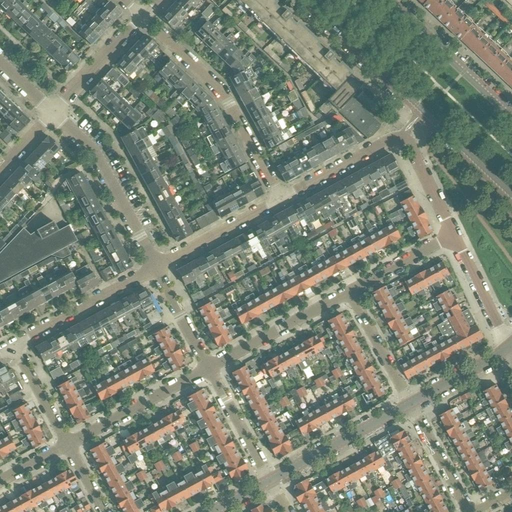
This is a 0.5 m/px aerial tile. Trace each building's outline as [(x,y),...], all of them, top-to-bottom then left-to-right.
[(2,0),(0,3),(0,9),(5,14),(16,1),(15,0),(2,0)] [(90,0),(86,0),(80,6),(84,9),(91,1),(90,0)] [(176,3),(175,4),(187,15),(191,11),(192,12),(195,9),(189,3),(190,2),(187,0),(176,0),(175,1),(176,3)] [(187,0),(190,2),(189,3),(195,9),(198,6),(196,5),(201,0),(200,0),(187,0)] [(211,0),(237,0),(334,92),(335,91),(335,92),(349,76),(351,74),(340,64),(340,65),(333,58),(334,57),(326,49),(324,51),(317,45),(318,43),(297,23),(297,24),(290,18),(291,16),(283,9),(281,11),(274,4),(276,3),(272,0),(209,0),(210,1),(211,0)] [(424,6),(433,15),(447,1),(445,0),(429,0),(425,5),(424,6)] [(16,1),(5,14),(6,14),(6,15),(10,19),(11,18),(13,20),(24,9),(28,5),(24,2),(21,6),(16,1)] [(53,1),(50,5),(57,12),(60,9),(53,1)] [(433,15),(443,24),(457,10),(447,1),(433,15)] [(109,2),(101,10),(114,23),(118,18),(118,17),(121,14),(109,2)] [(171,8),(167,12),(171,15),(172,14),(176,17),(175,18),(181,24),(184,21),(183,19),(187,15),(175,4),(174,5),(173,4),(171,6),(171,8)] [(40,7),(48,15),(51,12),(43,5),(40,7)] [(201,15),(202,16),(206,20),(215,10),(210,5),(201,15)] [(84,9),(80,6),(73,14),(77,17),(84,9)] [(221,11),(261,49),(264,45),(225,8),(221,11)] [(20,27),(20,28),(32,16),(24,9),(13,20),(15,22),(15,23),(19,27),(20,27)] [(101,10),(93,18),(106,30),(108,27),(110,27),(114,23),(101,10)] [(457,10),(443,24),(452,32),(465,18),(457,10)] [(51,12),(48,15),(46,16),(54,24),(58,19),(51,12)] [(171,15),(167,12),(165,14),(164,14),(162,16),(162,17),(161,18),(173,30),(177,25),(179,26),(181,24),(175,18),(176,17),(172,14),(171,15)] [(26,33),(29,35),(40,23),(32,16),(20,28),(21,29),(26,34),(26,33)] [(195,23),(196,24),(199,27),(206,20),(202,16),(195,23)] [(200,38),(203,42),(207,37),(206,36),(209,33),(210,34),(215,28),(218,25),(220,23),(222,24),(226,20),(221,16),(211,26),(207,22),(195,34),(196,35),(196,37),(198,39),(200,38)] [(65,22),(71,27),(75,23),(69,18),(65,22)] [(89,20),(85,25),(99,38),(103,34),(103,33),(106,30),(93,18),(91,21),(89,20)] [(461,41),(462,41),(474,27),(465,18),(452,32),(461,41)] [(35,42),(36,43),(47,31),(40,23),(29,35),(31,37),(30,38),(35,42)] [(196,24),(190,30),(193,33),(199,27),(196,24)] [(99,38),(85,25),(80,29),(82,31),(78,34),(91,46),(93,43),(95,43),(99,38)] [(71,36),(74,33),(67,26),(64,29),(71,36)] [(462,41),(470,49),(483,35),(474,27),(462,41)] [(209,47),(210,48),(221,36),(217,32),(218,31),(215,28),(210,34),(209,33),(206,36),(207,37),(203,42),(206,44),(205,46),(208,48),(209,47)] [(193,33),(190,30),(185,36),(188,39),(193,33)] [(42,48),(44,50),(55,38),(47,31),(36,43),(37,44),(41,48),(42,48)] [(80,40),(74,34),(71,37),(77,43),(80,40)] [(470,49),(479,57),(492,44),(483,35),(470,49)] [(140,40),(137,43),(155,59),(157,57),(152,52),(157,47),(145,36),(143,37),(142,37),(140,39),(140,40)] [(214,52),(217,55),(221,51),(220,50),(223,47),(224,48),(230,42),(227,39),(226,40),(221,36),(210,48),(211,49),(211,50),(213,53),(214,52)] [(51,57),(63,45),(55,38),(44,50),(46,52),(50,57),(51,57)] [(224,61),(224,62),(236,50),(232,46),(233,45),(230,42),(224,48),(223,47),(220,50),(221,51),(217,55),(220,58),(220,59),(222,61),(224,61)] [(131,50),(131,51),(143,62),(146,58),(153,64),(159,70),(162,67),(158,62),(155,59),(137,43),(134,46),(133,46),(131,48),(131,50)] [(63,45),(51,57),(52,58),(52,59),(57,63),(57,62),(62,66),(61,67),(66,72),(67,71),(68,72),(90,49),(85,44),(77,53),(74,49),(71,53),(63,45)] [(479,57),(488,65),(501,52),(492,44),(479,57)] [(263,50),(286,73),(290,69),(266,47),(263,50)] [(229,66),(232,69),(244,55),(242,53),(240,54),(236,50),(224,62),(225,63),(225,64),(227,66),(229,66)] [(127,55),(123,58),(142,76),(148,82),(151,78),(138,66),(143,62),(131,51),(130,52),(128,51),(126,53),(127,55)] [(233,74),(235,76),(244,71),(255,59),(248,52),(244,55),(232,69),(234,73),(233,74)] [(488,65),(497,74),(509,60),(501,52),(488,65)] [(158,62),(162,67),(170,59),(165,55),(158,62)] [(117,65),(129,77),(133,72),(140,79),(142,76),(123,58),(121,61),(119,61),(117,63),(118,64),(117,65)] [(497,74),(505,82),(511,74),(511,62),(509,60),(497,74)] [(159,87),(164,82),(170,75),(171,76),(174,73),(172,71),(176,67),(174,65),(174,64),(172,62),(171,62),(170,61),(158,73),(162,78),(156,84),(159,87)] [(168,83),(173,87),(184,75),(183,74),(184,73),(182,71),(180,71),(176,67),(172,71),(174,73),(171,76),(170,75),(164,82),(167,85),(168,83)] [(95,98),(97,100),(108,88),(106,86),(111,80),(114,83),(116,80),(119,77),(111,69),(89,92),(90,93),(90,94),(95,99),(95,98)] [(251,79),(254,77),(262,73),(260,69),(249,76),(251,79)] [(233,84),(235,89),(240,87),(239,85),(243,83),(244,83),(251,79),(249,76),(247,76),(244,71),(235,76),(230,79),(230,80),(230,82),(231,84),(233,84)] [(121,75),(119,77),(116,80),(124,87),(128,82),(121,75)] [(172,102),(174,101),(185,89),(185,90),(188,87),(187,85),(191,81),(189,79),(189,78),(187,76),(185,76),(184,75),(173,87),(176,91),(169,98),(172,102)] [(349,76),(335,92),(318,109),(324,115),(325,114),(331,108),(336,113),(338,112),(367,139),(372,137),(378,130),(379,128),(380,125),(387,119),(380,113),(376,117),(356,98),(362,92),(359,89),(361,87),(358,84),(357,84),(356,82),(355,81),(353,80),(353,79),(349,76)] [(239,96),(239,97),(254,89),(251,84),(253,83),(251,79),(244,83),(243,83),(239,85),(240,87),(235,89),(237,92),(236,93),(237,96),(239,96)] [(294,82),(299,91),(303,89),(298,80),(294,82)] [(181,108),(187,101),(199,89),(198,88),(198,87),(196,85),(195,85),(191,81),(187,85),(188,87),(185,90),(185,89),(174,101),(181,108)] [(148,98),(152,94),(149,91),(150,90),(146,86),(141,91),(148,98)] [(104,107),(105,108),(116,96),(108,88),(97,100),(100,102),(99,103),(104,107)] [(190,107),(193,110),(206,96),(203,93),(203,91),(201,89),(200,90),(199,89),(187,101),(192,105),(190,107)] [(242,102),(245,107),(249,104),(248,102),(253,100),(253,101),(260,97),(258,93),(257,94),(254,89),(239,97),(240,98),(239,99),(241,102),(242,102)] [(136,90),(132,94),(137,98),(141,94),(136,90)] [(286,95),(291,103),(298,99),(293,91),(290,92),(286,95)] [(304,92),(300,94),(311,113),(315,110),(304,92)] [(148,98),(156,105),(160,100),(153,94),(152,94),(148,98)] [(248,113),(249,114),(264,106),(261,102),(270,98),(268,94),(261,98),(260,97),(253,101),(253,100),(248,102),(249,104),(245,107),(246,109),(245,111),(247,113),(248,113)] [(111,113),(113,115),(124,103),(116,96),(105,108),(106,109),(105,109),(110,113),(111,113)] [(198,112),(201,117),(216,109),(215,107),(216,106),(214,103),(213,103),(212,101),(206,96),(193,110),(196,113),(198,111),(198,112)] [(0,114),(3,117),(14,105),(8,100),(7,101),(5,99),(0,103),(0,114)] [(160,100),(156,105),(160,109),(165,105),(160,100)] [(119,122),(120,122),(132,110),(124,103),(113,115),(115,117),(114,117),(119,122)] [(10,124),(20,113),(18,111),(19,110),(14,105),(3,117),(7,121),(4,124),(8,127),(10,124)] [(150,117),(151,118),(158,110),(153,106),(145,114),(149,118),(150,117)] [(252,119),(254,124),(259,122),(258,120),(262,118),(263,118),(270,114),(268,111),(266,111),(264,106),(249,114),(250,115),(249,117),(250,119),(252,119)] [(167,107),(163,112),(170,119),(175,114),(167,107)] [(134,108),(132,110),(120,122),(121,123),(121,124),(125,128),(126,127),(129,130),(132,126),(133,127),(137,125),(144,117),(134,108)] [(304,108),(303,108),(300,110),(304,118),(308,116),(304,108)] [(203,123),(204,127),(212,123),(213,124),(216,122),(215,120),(221,117),(219,114),(220,113),(218,110),(217,110),(216,109),(201,117),(204,123),(203,123)] [(158,110),(151,118),(155,122),(157,121),(159,123),(165,117),(158,110)] [(20,113),(10,124),(8,127),(7,128),(15,136),(29,121),(27,120),(28,119),(24,115),(23,116),(20,113)] [(258,131),(259,132),(277,122),(272,113),(270,114),(263,118),(262,118),(258,120),(259,122),(254,124),(256,127),(255,128),(257,131),(258,131)] [(169,122),(173,127),(181,121),(177,116),(169,122)] [(330,118),(332,122),(334,125),(342,121),(342,120),(338,117),(334,116),(330,118)] [(208,130),(211,135),(226,127),(225,126),(226,125),(225,122),(223,122),(221,117),(215,120),(216,122),(213,124),(212,123),(204,127),(201,129),(198,130),(200,134),(208,130)] [(330,118),(322,123),(324,127),(332,122),(330,118)] [(261,137),(263,141),(282,130),(277,122),(259,132),(259,133),(258,134),(260,137),(261,137)] [(322,123),(312,128),(315,132),(324,127),(322,123)] [(288,139),(285,133),(295,128),(293,124),(282,130),(263,141),(265,144),(265,146),(266,148),(267,148),(268,150),(288,139)] [(174,134),(169,125),(161,130),(166,139),(174,134)] [(125,148),(126,149),(147,137),(142,127),(121,139),(123,142),(122,142),(125,148)] [(212,141),(214,144),(222,140),(222,141),(226,139),(225,137),(230,135),(229,132),(229,131),(228,128),(226,128),(226,127),(211,135),(214,140),(212,141)] [(312,128),(304,133),(306,137),(309,135),(315,132),(312,128)] [(350,128),(339,134),(348,150),(352,147),(352,146),(355,144),(356,145),(364,141),(363,141),(350,128)] [(5,130),(1,134),(0,135),(0,138),(7,145),(13,138),(5,130)] [(176,133),(180,141),(185,138),(181,130),(176,133)] [(306,137),(304,133),(295,137),(297,141),(306,137)] [(339,134),(331,139),(338,153),(341,152),(342,153),(348,150),(339,134)] [(218,147),(221,153),(235,144),(235,143),(236,142),(234,139),(233,139),(230,135),(225,137),(226,139),(222,141),(222,140),(214,144),(216,148),(218,147)] [(167,139),(172,148),(177,145),(172,136),(167,139)] [(130,155),(131,158),(145,150),(152,146),(147,137),(126,149),(126,150),(129,156),(130,155)] [(41,146),(52,157),(55,159),(58,156),(55,153),(60,149),(48,138),(47,138),(42,143),(43,143),(41,146)] [(185,138),(180,141),(185,149),(190,146),(185,138)] [(331,139),(322,144),(330,159),(335,157),(334,155),(338,153),(331,139)] [(290,147),(287,142),(277,147),(279,150),(283,150),(290,147)] [(222,159),(224,162),(232,158),(232,159),(236,157),(235,155),(240,152),(238,150),(239,148),(237,146),(236,146),(235,144),(221,153),(223,158),(222,159)] [(322,144),(313,149),(320,163),(323,161),(324,163),(330,159),(322,144)] [(177,157),(179,156),(182,154),(177,145),(172,148),(177,157)] [(302,150),(304,154),(312,169),(317,166),(317,165),(320,163),(313,149),(311,145),(302,150)] [(34,152),(33,153),(45,164),(52,157),(41,146),(39,148),(38,147),(33,152),(34,152)] [(135,166),(136,167),(150,160),(145,150),(131,158),(133,160),(132,161),(135,167),(135,166)] [(232,158),(224,162),(226,166),(227,165),(230,170),(245,162),(244,161),(245,160),(244,157),(242,157),(240,152),(235,155),(236,157),(232,159),(232,158)] [(293,155),(295,159),(302,173),(306,171),(307,172),(312,169),(304,154),(301,155),(299,152),(293,155)] [(28,159),(26,161),(38,172),(45,164),(33,153),(32,154),(32,153),(27,158),(28,159)] [(194,154),(193,155),(189,157),(194,167),(200,164),(194,154)] [(384,159),(381,160),(390,178),(395,176),(392,172),(398,169),(390,155),(389,156),(389,155),(383,158),(384,159)] [(295,159),(286,163),(294,179),(300,176),(299,174),(302,173),(295,159)] [(140,174),(141,177),(155,169),(159,167),(157,164),(153,165),(150,160),(136,167),(136,169),(139,174),(140,174)] [(377,161),(372,164),(379,178),(384,175),(387,182),(391,180),(390,178),(381,160),(378,162),(377,161)] [(18,168),(31,180),(35,184),(42,176),(38,172),(26,161),(24,163),(23,163),(19,167),(18,168)] [(294,179),(286,163),(277,168),(282,178),(282,179),(282,178),(284,181),(283,181),(284,181),(285,182),(288,180),(289,182),(294,179)] [(75,164),(66,169),(69,172),(77,168),(75,164)] [(239,168),(241,172),(249,168),(247,164),(239,168)] [(367,168),(364,169),(375,188),(378,186),(375,180),(379,178),(372,164),(367,167),(367,168)] [(13,174),(11,177),(26,191),(27,190),(23,187),(31,180),(18,168),(17,169),(13,174)] [(69,172),(66,169),(65,168),(56,175),(59,177),(69,172)] [(230,173),(234,180),(241,176),(237,168),(230,173)] [(145,185),(146,186),(161,178),(155,169),(141,177),(143,179),(142,180),(145,185)] [(361,170),(356,173),(363,186),(368,184),(371,190),(372,190),(373,192),(376,190),(375,188),(364,169),(362,171),(361,170)] [(65,182),(70,191),(86,182),(86,181),(83,176),(82,176),(80,173),(65,182)] [(193,173),(189,175),(194,184),(198,182),(193,173)] [(351,176),(348,178),(359,197),(362,195),(359,189),(363,186),(356,173),(350,176),(351,176)] [(252,181),(247,184),(255,199),(256,198),(258,199),(260,197),(260,196),(264,194),(253,174),(249,176),(252,181)] [(206,175),(200,178),(204,185),(210,182),(206,175)] [(4,183),(4,184),(16,195),(19,198),(26,191),(11,177),(9,179),(8,178),(4,183)] [(150,193),(152,195),(166,188),(161,178),(146,186),(147,187),(146,187),(149,193),(150,193)] [(345,179),(340,181),(347,195),(351,193),(355,199),(359,197),(348,178),(345,180),(345,179)] [(335,185),(332,187),(349,217),(357,213),(355,209),(350,211),(343,198),(347,195),(340,181),(334,184),(335,185)] [(395,187),(397,191),(407,185),(405,181),(395,186),(395,187)] [(72,191),(77,200),(91,192),(89,189),(90,189),(87,183),(86,182),(70,191),(70,192),(72,191)] [(194,184),(199,193),(203,191),(198,182),(194,184)] [(0,194),(9,203),(16,195),(4,184),(3,185),(2,185),(0,187),(0,194)] [(241,185),(238,187),(242,195),(241,195),(243,200),(245,199),(247,203),(250,202),(251,202),(254,201),(254,199),(255,199),(247,184),(242,187),(241,185)] [(385,187),(386,189),(389,195),(397,191),(395,187),(391,189),(389,185),(385,187)] [(216,188),(217,190),(224,204),(223,205),(225,209),(227,208),(230,213),(233,211),(234,212),(237,210),(237,209),(238,208),(230,194),(225,196),(219,186),(216,188)] [(235,191),(230,194),(238,208),(239,208),(240,208),(243,207),(243,206),(247,203),(245,199),(243,200),(241,195),(242,195),(238,187),(234,189),(235,191)] [(323,190),(334,210),(334,211),(339,208),(345,219),(349,217),(332,187),(329,188),(329,187),(323,190)] [(156,204),(156,205),(171,197),(166,188),(152,195),(153,198),(152,198),(155,204),(156,204)] [(378,194),(379,196),(381,200),(389,195),(386,189),(378,194)] [(224,204),(217,190),(213,192),(217,200),(216,201),(216,200),(212,203),(220,218),(221,217),(222,218),(225,216),(225,215),(230,213),(227,208),(225,209),(223,205),(224,204)] [(319,194),(316,196),(326,214),(334,210),(323,190),(318,193),(319,194)] [(388,216),(389,219),(390,220),(399,215),(418,205),(413,196),(410,190),(396,196),(399,203),(402,208),(399,210),(388,216)] [(77,200),(82,209),(96,201),(96,200),(93,194),(92,195),(91,192),(77,200)] [(0,210),(1,211),(5,206),(9,209),(12,206),(9,203),(0,194),(0,210)] [(56,198),(61,208),(65,206),(60,196),(56,198)] [(313,196),(307,199),(315,213),(319,210),(324,219),(328,217),(326,214),(316,196),(313,197),(313,196)] [(160,211),(162,214),(176,206),(171,197),(156,205),(157,206),(156,206),(160,212),(160,211)] [(302,203),(300,204),(310,224),(314,222),(314,221),(318,219),(315,213),(307,199),(302,202),(302,203)] [(82,209),(87,218),(101,211),(99,208),(100,208),(97,202),(96,201),(82,209)] [(213,210),(209,203),(205,206),(209,213),(213,210)] [(296,205),(291,208),(299,222),(303,219),(309,230),(313,228),(310,224),(300,204),(297,206),(296,205)] [(67,205),(65,206),(61,208),(65,215),(71,211),(67,205)] [(399,215),(390,220),(392,224),(401,219),(404,217),(403,215),(405,214),(409,221),(423,214),(420,207),(419,207),(418,205),(399,215)] [(166,223),(166,224),(181,216),(176,206),(162,214),(163,217),(162,217),(165,223),(166,223)] [(373,208),(377,215),(382,212),(379,206),(373,208)] [(291,208),(283,212),(295,235),(299,233),(294,224),(299,222),(291,208)] [(31,210),(24,217),(27,221),(35,213),(31,210)] [(209,213),(190,223),(172,233),(174,235),(173,236),(176,242),(177,241),(177,242),(219,220),(213,210),(209,213)] [(87,218),(92,228),(106,220),(106,219),(103,213),(102,213),(101,211),(87,218)] [(283,212),(275,217),(282,231),(287,228),(293,240),(297,237),(295,235),(283,212)] [(427,220),(423,214),(409,221),(414,230),(427,222),(426,221),(427,220)] [(171,230),(172,233),(190,223),(188,219),(184,222),(181,216),(166,224),(167,225),(170,231),(171,230)] [(24,217),(16,225),(20,229),(27,221),(24,217)] [(270,220),(267,222),(281,247),(284,245),(281,239),(286,237),(282,231),(275,217),(270,220)] [(388,226),(383,229),(391,244),(398,240),(397,240),(400,238),(392,224),(390,220),(389,219),(385,221),(387,225),(388,226)] [(92,228),(97,237),(112,229),(111,228),(108,222),(107,223),(106,220),(92,228)] [(370,236),(365,239),(373,253),(382,248),(372,229),(369,224),(367,220),(365,222),(366,224),(364,225),(370,236)] [(58,231),(53,222),(41,228),(42,229),(38,231),(38,230),(37,231),(36,231),(30,235),(23,229),(0,253),(0,283),(51,255),(62,258),(69,255),(70,254),(66,247),(77,241),(75,238),(72,231),(69,226),(58,231)] [(264,223),(259,225),(270,246),(274,243),(277,249),(281,247),(267,222),(265,223),(264,223)] [(331,222),(322,227),(324,230),(333,226),(331,222)] [(414,230),(412,231),(403,236),(404,237),(406,241),(411,238),(415,237),(414,235),(416,234),(419,239),(432,232),(427,222),(414,230)] [(10,233),(9,233),(13,237),(20,229),(16,225),(12,230),(12,231),(10,233)] [(251,231),(266,257),(268,262),(272,260),(266,248),(270,246),(259,225),(253,228),(254,229),(251,231)] [(322,227),(314,231),(316,235),(324,230),(322,227)] [(376,227),(372,229),(382,248),(384,247),(391,244),(383,229),(376,233),(375,231),(377,230),(376,227)] [(97,237),(102,247),(116,239),(115,236),(116,236),(113,230),(112,230),(112,229),(97,237)] [(248,231),(243,234),(250,248),(253,254),(257,251),(262,260),(266,257),(251,231),(248,232),(248,231)] [(316,235),(314,231),(306,235),(308,239),(316,235)] [(9,233),(2,241),(5,244),(13,237),(9,233)] [(238,238),(235,240),(246,259),(249,257),(246,250),(250,248),(243,234),(237,237),(238,238)] [(358,236),(354,239),(364,258),(373,253),(365,239),(359,243),(357,240),(360,239),(358,236)] [(102,247),(107,256),(122,248),(121,247),(122,247),(119,241),(118,242),(116,239),(102,247)] [(353,246),(348,248),(355,262),(364,258),(354,239),(350,241),(353,246)] [(232,240),(226,243),(234,257),(238,254),(242,261),(246,259),(235,240),(232,241),(232,240)] [(222,247),(219,248),(229,268),(233,266),(230,259),(234,257),(226,243),(221,246),(222,247)] [(340,246),(337,248),(346,267),(355,262),(348,248),(343,251),(340,246)] [(107,256),(112,265),(126,258),(125,255),(126,254),(123,249),(122,248),(107,256)] [(216,249),(210,252),(218,265),(222,263),(226,270),(229,268),(219,248),(216,250),(216,249)] [(333,250),(335,255),(330,258),(338,272),(345,269),(345,268),(346,267),(337,248),(333,250)] [(315,251),(319,258),(329,277),(331,276),(338,272),(330,258),(325,261),(319,249),(315,251)] [(213,276),(218,284),(220,288),(224,286),(214,268),(218,265),(210,252),(205,255),(205,256),(203,257),(213,276)] [(210,278),(213,276),(203,257),(200,259),(199,258),(194,261),(202,274),(206,272),(210,278)] [(126,258),(112,265),(118,275),(132,267),(131,266),(132,266),(129,260),(128,260),(126,258)] [(318,265),(313,268),(320,282),(329,277),(319,258),(315,260),(318,265)] [(441,264),(436,267),(443,280),(447,277),(450,283),(453,281),(442,260),(439,261),(441,264)] [(205,281),(202,274),(194,261),(189,264),(186,266),(194,280),(198,288),(202,286),(201,283),(205,281)] [(43,262),(35,266),(37,270),(45,265),(43,262)] [(305,265),(301,267),(312,286),(320,282),(313,268),(306,271),(305,270),(307,268),(305,265)] [(35,266),(27,271),(29,274),(37,270),(35,266)] [(184,285),(194,280),(186,266),(183,268),(183,267),(177,270),(178,271),(177,271),(184,285)] [(300,274),(295,277),(303,292),(310,288),(309,287),(312,286),(301,267),(298,269),(300,274)] [(429,267),(427,268),(438,289),(442,287),(439,283),(440,283),(439,282),(443,280),(436,267),(430,269),(429,267)] [(62,268),(58,270),(69,289),(71,287),(72,289),(77,287),(75,281),(72,275),(70,272),(65,274),(62,268)] [(83,268),(79,270),(89,289),(92,287),(93,288),(98,286),(97,285),(98,284),(91,272),(86,274),(83,268)] [(425,271),(420,274),(428,288),(431,286),(432,287),(433,287),(435,291),(438,289),(427,268),(424,269),(425,271)] [(280,271),(283,277),(294,296),(303,292),(295,277),(292,272),(287,275),(284,269),(280,271)] [(55,272),(51,275),(54,281),(61,294),(66,291),(66,290),(69,289),(58,270),(55,272)] [(76,273),(72,275),(75,281),(77,287),(81,294),(82,293),(82,294),(87,291),(89,289),(79,270),(75,272),(76,273)] [(100,273),(102,277),(105,282),(109,280),(104,270),(100,273)] [(27,271),(19,275),(21,279),(29,274),(27,271)] [(242,271),(234,276),(236,279),(244,275),(242,271)] [(414,275),(412,276),(423,297),(427,296),(426,294),(425,292),(424,290),(428,288),(420,274),(415,277),(414,275)] [(46,276),(42,279),(52,298),(55,296),(56,297),(61,294),(54,281),(51,275),(46,277),(46,276)] [(243,280),(246,285),(252,282),(249,276),(243,280)] [(423,297),(412,276),(409,277),(411,280),(405,283),(412,296),(416,294),(417,296),(417,295),(420,299),(423,297)] [(41,287),(37,290),(45,303),(50,300),(50,299),(52,298),(42,279),(41,277),(39,278),(37,279),(41,287)] [(285,283),(278,287),(285,301),(294,296),(283,277),(280,279),(282,282),(284,281),(285,283)] [(11,279),(3,284),(5,288),(14,284),(11,279)] [(24,284),(26,287),(36,307),(39,305),(40,306),(45,303),(37,290),(33,292),(28,282),(24,284)] [(209,289),(211,293),(220,288),(218,284),(209,289)] [(270,284),(266,286),(276,305),(278,304),(279,305),(285,301),(278,287),(271,291),(270,289),(272,288),(270,284)] [(265,294),(260,296),(268,310),(276,305),(266,286),(262,288),(264,292),(265,294)] [(18,292),(21,298),(29,312),(34,309),(33,308),(36,307),(26,287),(25,288),(24,287),(18,290),(19,291),(18,292)] [(373,300),(374,303),(395,292),(393,288),(390,290),(388,291),(386,287),(373,294),(376,299),(373,300)] [(138,292),(134,294),(142,308),(152,303),(144,289),(143,289),(137,292),(138,292)] [(211,293),(209,289),(205,291),(201,294),(200,292),(190,297),(194,302),(211,293)] [(433,305),(435,308),(456,297),(455,294),(452,296),(449,290),(436,298),(438,301),(437,302),(437,303),(436,303),(433,305)] [(378,304),(381,309),(394,302),(392,298),(394,297),(397,295),(395,292),(374,303),(376,305),(378,304)] [(14,294),(10,296),(20,315),(23,314),(23,315),(29,312),(21,298),(17,301),(14,294)] [(131,295),(126,298),(133,311),(138,309),(143,320),(147,318),(142,308),(134,294),(132,296),(131,295)] [(252,294),(249,296),(259,315),(268,310),(260,296),(255,299),(252,294)] [(10,305),(5,307),(13,320),(18,318),(17,317),(20,315),(10,296),(6,298),(10,305)] [(249,302),(242,306),(250,320),(257,317),(257,316),(259,315),(249,296),(245,298),(247,301),(248,300),(249,302)] [(443,309),(445,313),(458,305),(456,300),(458,299),(456,297),(435,308),(437,312),(441,310),(443,309)] [(133,311),(126,298),(120,301),(121,302),(118,303),(131,325),(134,323),(129,314),(133,311)] [(199,312),(201,317),(215,309),(213,306),(215,305),(215,304),(218,302),(217,299),(206,305),(197,309),(195,311),(196,313),(199,312)] [(195,305),(197,309),(206,305),(203,300),(195,305)] [(381,315),(382,318),(403,306),(402,303),(398,305),(396,306),(394,302),(381,309),(384,314),(381,315)] [(115,304),(110,306),(117,320),(122,318),(127,327),(131,325),(118,303),(115,305),(115,304)] [(162,320),(152,303),(142,308),(147,318),(150,322),(152,326),(162,320)] [(250,320),(242,306),(236,309),(235,308),(236,307),(235,303),(231,306),(241,325),(243,323),(244,324),(250,320)] [(441,320),(443,323),(445,322),(461,314),(464,312),(463,309),(461,310),(458,305),(445,313),(447,316),(445,317),(445,318),(442,320),(441,320)] [(105,310),(102,312),(114,333),(115,335),(118,333),(113,322),(117,320),(110,306),(104,309),(105,310)] [(386,319),(388,324),(402,317),(400,313),(402,312),(401,312),(405,310),(403,306),(382,318),(384,320),(386,319)] [(0,307),(0,316),(5,325),(13,320),(5,307),(1,309),(0,307)] [(202,323),(203,325),(225,313),(223,310),(217,313),(215,309),(201,317),(204,322),(202,323)] [(464,312),(461,314),(466,323),(466,324),(457,328),(469,349),(471,348),(470,346),(484,338),(477,325),(469,310),(464,312)] [(99,312),(93,315),(101,329),(106,326),(110,335),(114,333),(102,312),(99,313),(99,312)] [(206,326),(209,331),(223,324),(221,320),(227,317),(225,313),(203,325),(204,327),(206,326)] [(325,330),(327,333),(345,323),(341,314),(327,322),(330,327),(325,330)] [(461,314),(445,322),(460,351),(465,348),(467,351),(469,349),(457,328),(466,324),(466,323),(461,314)] [(89,319),(86,321),(96,340),(100,338),(105,336),(101,329),(93,315),(88,318),(89,319)] [(389,330),(390,333),(411,321),(410,318),(406,320),(405,320),(404,321),(402,317),(388,324),(391,329),(389,330)] [(81,323),(78,325),(88,344),(96,340),(86,321),(85,321),(85,320),(80,323),(81,323)] [(394,334),(397,339),(410,332),(415,329),(413,324),(411,321),(390,333),(392,335),(394,334)] [(437,326),(443,336),(454,358),(457,356),(455,354),(460,351),(445,322),(443,323),(437,326)] [(334,334),(336,340),(351,332),(348,327),(345,323),(327,333),(329,337),(334,334)] [(210,333),(213,340),(232,329),(231,327),(230,325),(227,327),(228,329),(226,330),(223,324),(209,331),(210,333)] [(75,326),(70,328),(80,348),(88,344),(78,325),(75,326)] [(155,339),(157,343),(170,335),(167,330),(169,329),(168,327),(147,338),(149,341),(153,339),(153,340),(155,339)] [(64,332),(62,334),(72,353),(80,348),(70,328),(64,331),(64,332)] [(232,329),(213,340),(217,346),(218,348),(232,341),(228,334),(230,333),(231,335),(235,333),(232,329)] [(335,347),(337,351),(355,341),(353,337),(354,337),(351,332),(336,340),(339,345),(335,347)] [(410,332),(397,339),(400,344),(397,345),(399,348),(420,336),(418,333),(414,335),(414,334),(412,335),(410,332)] [(53,337),(61,351),(62,353),(66,350),(69,355),(72,353),(62,334),(59,335),(58,334),(53,337)] [(153,350),(155,353),(176,342),(175,340),(173,341),(170,335),(157,343),(159,346),(157,347),(157,348),(153,350)] [(312,338),(307,340),(315,355),(320,352),(323,356),(326,354),(323,348),(319,340),(316,336),(312,338)] [(442,344),(438,346),(446,360),(451,357),(452,359),(454,358),(443,336),(439,338),(441,342),(442,344)] [(48,341),(45,343),(53,357),(56,362),(60,359),(56,353),(61,351),(53,337),(48,340),(48,341)] [(136,339),(127,344),(129,348),(138,343),(136,339)] [(425,341),(428,345),(439,366),(442,364),(441,362),(446,360),(438,346),(435,341),(431,343),(429,339),(425,341)] [(118,340),(110,344),(112,349),(117,347),(116,345),(119,343),(118,340)] [(302,344),(298,346),(308,364),(310,366),(313,365),(309,357),(315,355),(307,340),(302,343),(302,344)] [(343,352),(346,357),(360,349),(355,341),(337,351),(339,354),(343,352)] [(163,354),(165,358),(179,350),(176,345),(178,344),(176,342),(155,353),(157,357),(161,355),(163,354)] [(53,357),(45,343),(42,344),(36,346),(37,347),(35,348),(43,362),(53,357)] [(129,348),(127,344),(118,349),(120,353),(129,348)] [(427,353),(423,354),(431,367),(435,364),(437,367),(439,366),(428,345),(424,347),(426,350),(427,353)] [(298,346),(290,351),(297,364),(302,361),(305,366),(308,364),(298,346)] [(344,365),(346,368),(365,358),(360,349),(346,357),(349,362),(344,365)] [(162,364),(164,368),(184,357),(183,354),(181,355),(179,350),(165,358),(167,362),(165,363),(165,362),(162,364)] [(416,351),(413,353),(424,374),(427,372),(425,370),(431,367),(423,354),(421,350),(417,352),(416,351)] [(290,351),(281,355),(291,374),(293,377),(296,375),(292,367),(297,364),(290,351)] [(144,359),(137,363),(145,377),(152,374),(151,373),(154,372),(143,353),(139,355),(141,359),(143,357),(144,359)] [(412,361),(408,363),(415,376),(421,373),(422,375),(424,374),(413,353),(410,354),(410,355),(411,357),(411,358),(411,359),(412,361)] [(277,357),(272,360),(279,374),(285,371),(287,375),(291,374),(281,355),(277,357)] [(84,357),(77,361),(79,365),(86,362),(84,357)] [(184,357),(164,368),(165,371),(169,369),(169,370),(171,369),(173,373),(186,366),(183,360),(186,359),(184,357)] [(351,377),(356,375),(370,367),(367,362),(365,358),(346,368),(351,377)] [(415,376),(408,363),(405,365),(404,362),(403,362),(402,360),(401,359),(398,361),(409,382),(412,381),(410,378),(415,376)] [(279,374),(272,360),(267,362),(267,363),(263,365),(265,368),(267,373),(271,379),(273,383),(276,381),(274,377),(279,374)] [(70,366),(71,370),(72,370),(79,365),(77,361),(69,365),(70,366)] [(129,361),(126,363),(136,382),(138,381),(145,377),(137,363),(130,367),(129,365),(131,364),(129,361)] [(117,368),(127,386),(136,382),(126,363),(117,368)] [(0,381),(6,393),(10,390),(8,387),(17,382),(10,370),(7,371),(4,365),(2,366),(2,365),(0,366),(0,381)] [(70,366),(61,371),(63,375),(67,373),(71,370),(70,366)] [(231,373),(236,382),(255,372),(253,369),(248,372),(245,366),(231,373)] [(354,382),(356,386),(374,376),(372,372),(373,372),(370,367),(356,375),(358,380),(354,382)] [(63,375),(61,371),(59,368),(49,373),(53,380),(63,375)] [(112,370),(108,372),(118,391),(127,386),(117,368),(112,371),(112,370)] [(107,379),(102,382),(110,397),(116,393),(116,392),(118,391),(108,372),(104,374),(107,379)] [(238,387),(241,391),(255,384),(252,379),(257,376),(255,372),(236,382),(238,386),(238,387)] [(337,373),(339,377),(341,382),(345,381),(340,372),(337,373)] [(337,373),(333,376),(328,378),(330,383),(336,380),(335,379),(339,377),(337,373)] [(326,374),(317,379),(319,383),(322,381),(328,378),(326,374)] [(362,387),(365,393),(379,385),(374,376),(356,386),(358,389),(362,387)] [(58,390),(61,395),(74,388),(72,384),(74,383),(77,381),(75,377),(54,388),(56,391),(58,390)] [(308,384),(310,388),(319,383),(317,379),(313,381),(308,384)] [(110,397),(102,382),(97,385),(94,380),(90,382),(100,401),(103,400),(110,397)] [(310,388),(312,392),(321,387),(319,383),(310,388)] [(244,396),(246,400),(264,390),(262,386),(258,389),(255,384),(241,391),(243,397),(244,396)] [(379,385),(365,393),(361,395),(366,404),(384,394),(379,385)] [(482,400),(484,402),(503,392),(502,389),(499,391),(496,385),(483,392),(486,398),(482,400)] [(61,401),(63,404),(84,392),(82,389),(78,391),(76,392),(74,388),(61,395),(64,400),(61,401)] [(305,391),(301,393),(303,397),(312,392),(310,388),(305,391)] [(344,395),(338,398),(346,412),(351,410),(351,409),(355,407),(352,400),(347,392),(345,388),(341,390),(344,395)] [(186,405),(188,409),(206,399),(202,390),(186,398),(189,403),(186,405)] [(246,400),(251,409),(264,401),(262,396),(266,393),(264,390),(246,400)] [(18,392),(8,397),(11,403),(21,397),(18,392)] [(66,405),(68,410),(82,403),(80,399),(82,398),(85,396),(84,392),(63,404),(64,406),(66,405)] [(490,404),(492,407),(505,400),(503,395),(504,394),(503,392),(484,402),(482,403),(484,406),(488,404),(488,405),(490,404)] [(298,395),(292,398),(294,401),(303,397),(301,393),(298,395)] [(290,394),(281,399),(283,403),(292,398),(290,394)] [(331,396),(327,398),(337,417),(341,414),(341,415),(346,412),(338,398),(333,400),(331,396)] [(292,398),(283,403),(285,406),(294,401),(292,398)] [(321,407),(321,408),(328,421),(337,417),(327,398),(324,400),(326,404),(321,407)] [(193,411),(196,415),(212,407),(209,402),(209,403),(206,399),(188,409),(190,413),(193,411)] [(355,399),(352,400),(355,407),(358,411),(361,410),(355,399)] [(488,414),(490,418),(511,407),(510,404),(508,405),(505,400),(492,407),(494,411),(492,412),(492,413),(488,414)] [(251,409),(255,417),(274,407),(272,404),(267,407),(264,401),(251,409)] [(14,415),(16,419),(29,412),(26,407),(29,406),(27,403),(7,414),(9,418),(12,416),(14,415)] [(70,416),(71,418),(92,407),(90,404),(86,406),(86,405),(84,407),(82,403),(68,410),(71,415),(70,416)] [(313,406),(309,407),(319,426),(328,421),(321,408),(315,411),(313,406)] [(92,407),(71,418),(72,421),(74,419),(77,425),(90,418),(88,414),(90,413),(94,410),(92,407)] [(196,422),(198,426),(216,416),(214,413),(215,412),(212,407),(196,415),(199,421),(196,422)] [(257,422),(260,427),(274,419),(272,414),(275,412),(275,411),(276,411),(274,407),(255,417),(258,421),(257,422)] [(308,414),(303,417),(311,432),(316,429),(316,428),(319,426),(309,407),(306,409),(308,414)] [(498,419),(500,422),(511,415),(511,413),(510,410),(511,409),(511,408),(511,407),(490,418),(492,421),(496,420),(498,419)] [(440,423),(441,425),(460,415),(459,413),(456,408),(452,410),(452,409),(439,416),(442,422),(440,423)] [(11,422),(15,430),(36,418),(34,416),(32,417),(29,412),(16,419),(11,422)] [(171,414),(166,417),(174,431),(180,428),(183,432),(186,431),(182,424),(178,416),(176,413),(176,412),(172,415),(171,414)] [(182,424),(187,421),(185,417),(183,418),(181,414),(178,416),(182,424)] [(444,427),(447,432),(461,424),(459,421),(461,420),(460,419),(464,417),(462,414),(460,415),(441,425),(443,428),(444,427)] [(296,425),(298,429),(302,436),(306,434),(311,432),(303,417),(297,420),(295,415),(291,417),(293,420),(296,425)] [(496,429),(498,433),(511,425),(511,415),(500,422),(502,426),(500,427),(496,429)] [(203,428),(206,433),(221,425),(216,416),(198,426),(200,430),(203,428)] [(162,420),(158,422),(168,440),(171,439),(171,438),(171,437),(169,434),(174,431),(166,417),(161,420),(162,420)] [(23,430),(25,434),(38,427),(35,422),(37,421),(36,418),(15,430),(17,433),(20,431),(21,431),(23,430)] [(263,431),(265,435),(283,425),(281,422),(277,424),(274,419),(260,427),(262,432),(263,431)] [(149,427),(157,441),(159,445),(168,440),(158,422),(149,427)] [(449,440),(470,429),(474,427),(472,423),(468,425),(465,427),(463,428),(461,424),(447,432),(450,437),(448,438),(449,440)] [(205,440),(207,444),(226,434),(221,425),(206,433),(208,438),(205,440)] [(265,435),(270,444),(284,436),(281,431),(285,429),(283,425),(265,435)] [(506,434),(508,437),(511,434),(511,425),(498,433),(500,436),(504,434),(504,435),(506,434)] [(21,441),(23,444),(44,433),(43,431),(41,432),(38,427),(25,434),(27,438),(25,439),(21,441)] [(149,427),(140,432),(150,450),(154,448),(152,444),(157,441),(149,427)] [(298,429),(284,436),(270,444),(268,445),(274,455),(279,453),(281,457),(306,444),(302,436),(298,429)] [(453,441),(456,446),(469,439),(467,435),(469,434),(468,434),(472,432),(470,429),(449,440),(451,443),(453,441)] [(0,438),(9,456),(11,455),(10,453),(16,449),(9,436),(4,439),(3,437),(0,430),(0,438)] [(386,457),(397,451),(411,443),(405,431),(405,432),(404,431),(391,438),(389,435),(374,443),(379,452),(383,459),(386,457)] [(136,433),(131,436),(139,450),(144,447),(147,452),(150,450),(140,432),(136,434),(136,433)] [(44,433),(23,444),(25,448),(29,446),(31,445),(33,449),(46,442),(43,437),(45,435),(44,433)] [(213,446),(215,451),(231,442),(228,437),(228,438),(226,434),(207,444),(209,448),(213,446)] [(139,450),(131,436),(126,439),(122,441),(125,445),(129,453),(132,460),(134,462),(138,460),(134,453),(139,450)] [(0,457),(1,458),(6,456),(7,457),(9,456),(0,438),(0,457)] [(456,452),(457,455),(478,444),(477,440),(473,442),(472,442),(471,443),(469,439),(456,446),(458,451),(456,452)] [(215,457),(217,461),(235,451),(233,448),(234,447),(231,442),(215,451),(218,456),(215,457)] [(89,451),(94,460),(112,450),(111,446),(107,448),(105,443),(89,451)] [(396,458),(397,462),(416,452),(411,443),(397,451),(400,456),(396,458)] [(461,456),(464,461),(477,454),(475,451),(477,449),(480,447),(478,444),(457,455),(459,457),(461,456)] [(96,464),(98,469),(114,460),(112,456),(115,454),(112,450),(94,460),(96,464)] [(222,464),(225,468),(240,460),(235,451),(217,461),(219,465),(222,464)] [(464,467),(466,470),(487,458),(483,451),(477,454),(464,461),(467,466),(464,467)] [(387,466),(383,459),(379,452),(375,454),(375,453),(370,456),(378,470),(383,467),(386,472),(389,470),(387,466)] [(404,463),(407,468),(421,460),(418,455),(416,452),(397,462),(399,465),(404,463)] [(166,458),(168,461),(173,459),(177,457),(175,453),(166,458)] [(372,472),(378,470),(370,456),(365,458),(365,459),(361,461),(371,479),(375,478),(372,472)] [(471,476),(485,469),(491,466),(487,458),(466,470),(467,472),(469,471),(471,476)] [(242,459),(240,460),(225,468),(230,479),(232,478),(235,483),(245,477),(242,472),(247,470),(242,459)] [(102,474),(104,478),(122,468),(120,464),(117,465),(114,460),(98,469),(101,474),(102,474)] [(405,475),(407,479),(425,469),(423,465),(424,465),(421,460),(407,468),(410,473),(405,475)] [(368,481),(371,479),(361,461),(352,466),(360,479),(365,476),(368,481)] [(150,471),(155,468),(159,466),(157,463),(148,468),(150,471)] [(202,471),(197,473),(206,489),(211,486),(210,486),(214,484),(210,476),(208,474),(206,469),(204,465),(200,467),(202,471)] [(355,482),(360,479),(352,466),(344,471),(354,489),(357,487),(355,482)] [(104,478),(109,486),(124,478),(121,473),(124,471),(122,468),(104,478)] [(413,480),(416,485),(430,478),(425,469),(407,479),(409,482),(413,480)] [(472,482),(474,485),(493,474),(495,473),(493,470),(489,472),(487,473),(485,469),(471,476),(474,481),(472,482)] [(65,472),(61,474),(68,488),(73,485),(76,490),(80,488),(70,470),(65,472)] [(350,491),(354,489),(344,471),(340,473),(339,472),(335,475),(342,489),(348,486),(350,491)] [(218,472),(210,476),(214,484),(218,492),(229,486),(225,478),(222,479),(218,472)] [(511,481),(509,477),(509,476),(507,472),(503,474),(508,483),(511,481)] [(191,473),(187,475),(197,493),(201,491),(201,492),(206,489),(197,473),(192,476),(191,473)] [(326,489),(330,488),(326,480),(323,475),(323,474),(322,474),(322,473),(321,473),(320,473),(319,473),(319,474),(313,477),(314,480),(312,482),(315,486),(313,488),(316,494),(326,489)] [(56,478),(52,479),(62,498),(66,496),(63,491),(68,488),(61,474),(55,477),(56,478)] [(493,474),(474,485),(475,487),(477,486),(480,491),(493,484),(490,478),(494,476),(493,474)] [(185,480),(180,483),(188,498),(197,493),(187,475),(183,477),(185,480)] [(337,492),(342,489),(335,475),(330,477),(330,478),(326,480),(330,488),(332,491),(334,495),(336,499),(340,497),(337,492)] [(109,486),(113,495),(132,485),(130,481),(127,483),(124,478),(109,486)] [(414,493),(416,497),(435,487),(430,478),(416,485),(419,491),(414,493)] [(52,479),(43,484),(51,498),(56,495),(58,500),(62,498),(52,479)] [(300,503),(302,502),(315,495),(316,494),(313,488),(311,484),(310,485),(307,480),(297,485),(299,490),(294,493),(300,503)] [(173,482),(169,484),(179,503),(188,498),(180,483),(175,486),(173,482)] [(397,484),(399,488),(401,493),(406,490),(403,486),(402,486),(400,482),(397,484)] [(43,484),(35,489),(45,507),(48,506),(45,501),(51,498),(43,484)] [(167,490),(162,493),(171,508),(176,506),(175,505),(179,503),(169,484),(165,487),(167,490)] [(115,499),(118,504),(134,496),(131,491),(134,489),(132,485),(113,495),(115,499)] [(423,498),(426,503),(440,495),(437,490),(437,491),(435,487),(416,497),(418,500),(423,498)] [(30,491),(25,493),(33,507),(38,505),(41,509),(45,507),(35,489),(30,491)] [(401,493),(407,504),(411,502),(409,498),(410,498),(406,490),(401,493)] [(171,508),(162,493),(157,495),(155,492),(152,494),(154,498),(157,505),(161,511),(162,511),(165,510),(166,511),(171,508)] [(21,497),(17,499),(24,511),(28,511),(28,510),(33,507),(25,493),(20,496),(21,497)] [(381,498),(379,494),(376,496),(370,499),(373,503),(374,504),(379,502),(378,500),(381,498)] [(315,495),(302,502),(307,511),(325,501),(323,497),(318,500),(315,495)] [(424,511),(430,511),(444,504),(442,500),(443,500),(440,495),(426,503),(429,508),(424,511)] [(121,509),(122,511),(123,511),(141,502),(139,499),(136,500),(134,496),(118,504),(120,509),(121,509)] [(24,511),(17,499),(8,503),(13,511),(24,511)] [(374,504),(373,503),(370,499),(365,502),(362,503),(364,507),(367,506),(369,508),(374,505),(374,504)] [(324,511),(322,507),(327,504),(325,501),(307,511),(324,511)] [(86,502),(78,506),(80,510),(84,508),(88,505),(86,502)] [(123,511),(142,511),(141,508),(144,507),(141,502),(123,511)] [(13,511),(8,503),(0,507),(0,509),(1,511),(13,511)] [(362,503),(358,505),(353,508),(353,509),(354,511),(355,511),(364,507),(362,503)]
